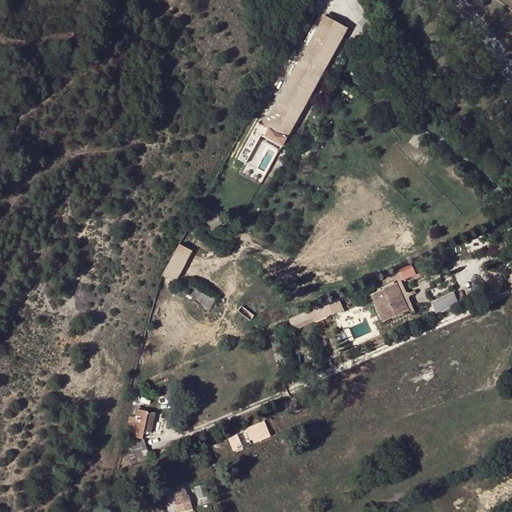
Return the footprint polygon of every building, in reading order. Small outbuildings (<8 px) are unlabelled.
[(317,13),(257,122),(262,125),(322,16),(317,13)] [(262,125),(285,138),(345,28),(322,16),(262,125)] [(281,145),(285,138),(262,125),(257,122),(253,130),(281,145)] [(258,139),(250,134),(238,158),(245,162),(258,139)] [(217,219),(213,209),(203,215),(207,224),(217,219)] [(178,281),(194,249),(181,243),(165,274),(178,281)] [(490,271),(489,291),(503,291),(503,272),(490,271)] [(409,310),(396,284),(384,289),(395,316),(409,310)] [(212,305),(216,295),(189,285),(185,295),(212,305)] [(370,294),(381,322),(395,316),(384,289),(370,294)] [(458,301),(454,293),(432,304),(437,312),(458,301)] [(330,316),(342,310),(337,299),(325,305),(330,316)] [(309,311),(288,321),(289,334),(314,323),(309,311)] [(130,442),(138,463),(150,458),(142,436),(143,430),(147,411),(137,408),(135,416),(130,415),(128,425),(133,427),(130,442)] [(155,412),(147,411),(143,430),(151,432),(155,412)] [(247,427),(253,443),(272,436),(266,420),(247,427)] [(250,443),(242,425),(223,431),(231,451),(250,443)] [(188,483),(172,487),(178,511),(179,511),(194,509),(188,483)] [(203,485),(196,487),(199,498),(207,495),(203,485)]
